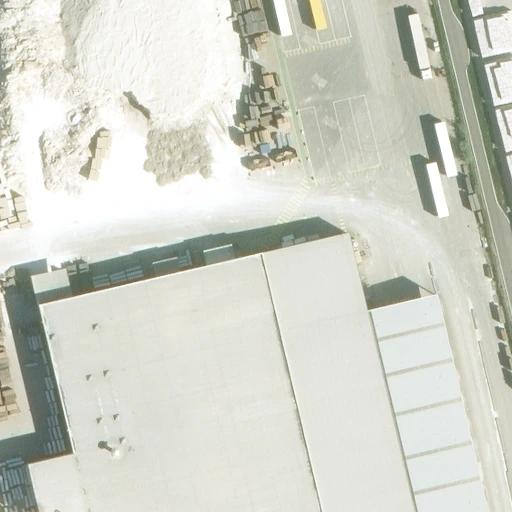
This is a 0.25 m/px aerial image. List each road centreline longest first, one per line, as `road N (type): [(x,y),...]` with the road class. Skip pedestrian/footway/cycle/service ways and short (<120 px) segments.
road 1 (unknown): [(384,0),(511,433)]
road 2 (unknown): [(275,145),(313,157),(339,180),(388,322),(433,511)]
road 3 (unknown): [(0,218),(190,182),(275,145)]
road 4 (unknown): [(275,145),(248,0)]
